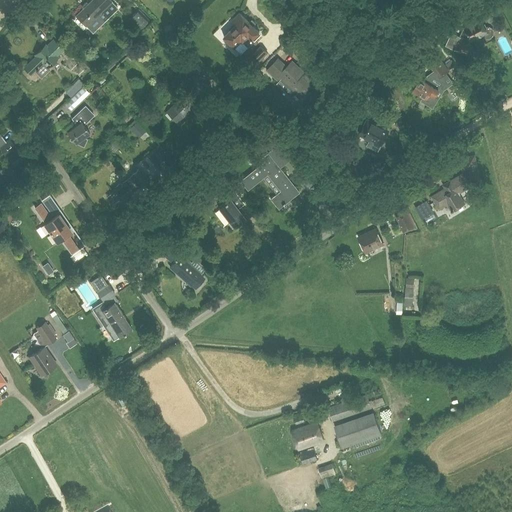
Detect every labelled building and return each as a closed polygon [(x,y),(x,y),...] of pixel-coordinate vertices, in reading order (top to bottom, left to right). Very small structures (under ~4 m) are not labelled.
[(89,0),(75,14),(94,32),(118,7),(110,0),(89,0)] [(494,12),(492,7),(484,11),(486,16),(494,12)] [(150,19),(139,9),(131,16),(142,27),(150,19)] [(230,29),(223,36),(234,46),(240,39),(247,46),(258,35),(256,33),(258,32),(239,12),(232,19),(234,22),(228,28),(230,29)] [(459,37),(461,38),(455,50),(468,56),(473,46),(468,43),(470,40),(482,35),(483,36),(485,38),(487,38),(489,38),(491,37),(493,36),(494,34),(494,32),(493,30),(492,28),(491,27),(488,26),(486,27),(484,27),(481,20),(476,22),(476,21),(470,24),(471,25),(464,28),(459,37)] [(53,39),(47,44),(45,43),(38,50),(40,51),(24,67),(31,74),(34,70),(41,77),(49,69),(47,67),(58,56),(57,55),(63,49),(53,39)] [(268,53),(260,45),(247,59),(254,66),(255,65),(258,68),(262,64),(260,61),(268,53)] [(433,52),(425,57),(429,62),(436,56),(433,52)] [(439,79),(444,75),(446,74),(448,72),(436,56),(429,62),(427,63),(433,71),(439,79)] [(108,69),(117,61),(114,57),(105,65),(108,69)] [(291,60),(286,66),(277,58),(267,70),(277,80),(280,77),(303,98),(318,82),(306,71),(304,73),(291,60)] [(455,65),(451,60),(445,64),(449,70),(455,65)] [(481,66),(488,83),(495,81),(489,63),(481,66)] [(439,86),(440,86),(444,83),(442,80),(446,77),(444,75),(439,79),(433,71),(428,75),(426,78),(424,82),(418,79),(414,86),(413,87),(411,89),(412,90),(411,92),(423,98),(430,102),(435,93),(439,86)] [(210,86),(197,72),(186,82),(199,96),(210,86)] [(65,91),(70,96),(84,84),(78,78),(65,91)] [(498,90),(494,84),(490,86),(493,93),(498,90)] [(82,86),(64,103),(71,110),(89,93),(82,86)] [(198,100),(197,101),(188,91),(166,111),(177,123),(182,118),(181,116),(192,106),(199,114),(205,108),(198,100)] [(372,110),(377,104),(367,95),(362,100),(372,110)] [(76,124),(67,130),(71,137),(69,140),(84,147),(88,139),(83,137),(89,132),(83,125),(94,115),(85,105),(71,118),(72,119),(76,124)] [(370,139),(367,145),(377,150),(385,135),(380,132),(382,128),(367,120),(360,134),(370,139)] [(0,148),(6,156),(16,148),(9,139),(5,141),(0,133),(0,148)] [(115,139),(108,147),(113,152),(120,144),(115,139)] [(277,164),(285,157),(276,145),(259,159),(262,162),(239,180),(247,190),(266,174),(279,191),(270,198),(277,208),(299,192),(277,164)] [(149,157),(161,169),(173,158),(161,146),(149,157)] [(230,158),(225,152),(218,157),(222,164),(230,158)] [(450,181),(443,185),(447,191),(443,193),(442,191),(433,196),(440,207),(447,202),(452,210),(464,203),(459,195),(460,194),(459,191),(473,183),(479,181),(474,155),(461,158),(464,174),(460,176),(451,181),(450,181)] [(0,169),(0,172),(7,181),(16,174),(8,163),(0,169)] [(149,180),(138,169),(133,173),(134,174),(127,180),(135,189),(142,184),(143,185),(149,180)] [(225,180),(214,189),(225,203),(219,208),(233,226),(244,218),(230,199),(236,194),(225,180)] [(124,181),(120,185),(119,183),(112,190),(113,191),(107,196),(116,206),(129,194),(127,193),(132,189),(124,181)] [(49,194),(41,200),(45,205),(53,200),(49,194)] [(427,201),(416,207),(422,218),(433,211),(427,201)] [(51,217),(41,203),(34,208),(44,223),(43,224),(56,243),(61,240),(71,253),(78,248),(69,234),(73,231),(59,212),(51,217)] [(413,225),(407,211),(397,215),(403,230),(413,225)] [(357,237),(364,252),(383,244),(376,229),(357,237)] [(200,275),(200,274),(180,256),(181,254),(165,240),(157,249),(173,263),(169,267),(190,286),(191,285),(195,288),(204,279),(200,275)] [(107,284),(96,291),(103,301),(102,302),(105,307),(101,311),(104,316),(101,318),(105,325),(103,326),(113,340),(122,334),(123,335),(131,329),(114,302),(115,301),(112,295),(114,294),(107,284)] [(415,294),(406,295),(406,303),(416,302),(415,294)] [(35,327),(47,344),(56,338),(45,321),(35,327)] [(19,344),(15,347),(23,358),(28,353),(25,349),(23,350),(19,344)] [(43,347),(28,357),(41,375),(56,365),(43,347)] [(380,390),(328,407),(333,422),(385,404),(380,390)] [(296,424),(305,421),(303,415),(293,418),(296,424)] [(336,428),(342,447),(381,434),(374,415),(366,418),(369,424),(346,432),(344,425),(336,428)] [(317,422),(292,430),(299,449),(323,441),(317,422)] [(316,458),(313,449),(301,453),(304,463),(316,458)] [(332,463),(318,468),(322,478),(335,473),(332,463)]
